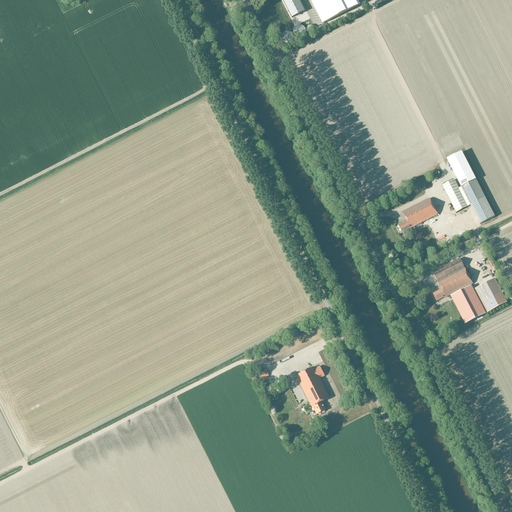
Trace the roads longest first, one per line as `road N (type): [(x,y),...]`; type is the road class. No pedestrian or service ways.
road 1 (unclassified): [(503,511),(244,0)]
road 2 (unclassified): [(432,511),(173,0)]
